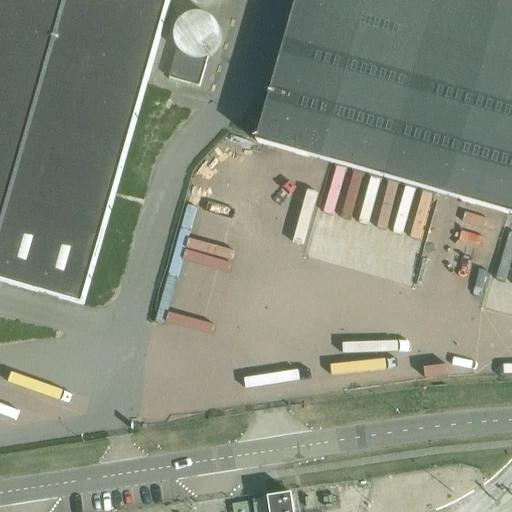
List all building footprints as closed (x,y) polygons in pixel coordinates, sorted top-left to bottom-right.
[(0,0),(0,283),(82,307),(138,109),(168,0),(0,0)] [(511,0),(298,0),(258,144),(511,216),(511,0)] [(178,51),(169,80),(200,88),(209,58),(205,60),(201,61),(196,61),(192,60),(188,59),(184,57),(180,54),(178,51)] [(295,511),(293,494),(268,497),(270,511),(295,511)] [(267,511),(265,500),(252,502),(253,511),(267,511)]
